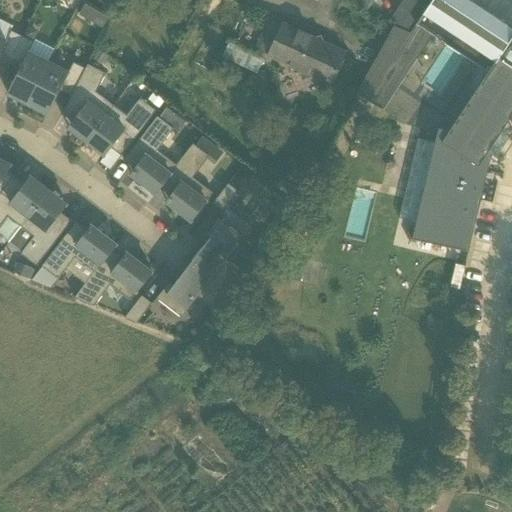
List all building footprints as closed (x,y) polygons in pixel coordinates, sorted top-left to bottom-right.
[(432,0),(412,31),(395,24),(357,93),(375,104),(376,104),(407,49),(418,56),(417,57),(419,57),(433,35),(489,71),(450,130),(439,127),(412,239),(413,239),(414,239),(469,252),(492,154),(496,157),(509,137),(501,132),(511,115),(511,27),(470,0),(432,0)] [(359,0),(358,2),(368,10),(375,0),(359,0)] [(402,0),(389,21),(395,24),(412,31),(432,0),(402,0)] [(88,20),(95,9),(85,4),(79,15),(88,20)] [(283,23),(268,56),(330,85),(345,52),(283,23)] [(28,25),(26,29),(22,36),(23,36),(34,42),(35,39),(39,31),(28,25)] [(6,40),(0,36),(0,53),(11,59),(23,36),(22,36),(11,30),(6,40)] [(28,103),(49,62),(29,52),(34,42),(23,36),(11,59),(22,64),(7,93),(28,103)] [(229,46),(223,57),(256,73),(261,62),(229,46)] [(110,57),(98,48),(92,55),(95,57),(93,59),(101,64),(102,63),(104,64),(110,57)] [(28,103),(48,114),(63,85),(74,91),(85,68),(74,62),(69,72),(49,62),(28,103)] [(106,73),(88,64),(85,68),(74,91),(64,111),(74,119),(68,127),(86,141),(114,105),(96,92),(106,73)] [(164,102),(153,94),(149,100),(159,108),(164,102)] [(127,115),(114,105),(86,141),(104,155),(110,147),(122,155),(156,110),(140,98),(127,115)] [(174,128),(158,116),(124,160),(125,161),(126,159),(136,167),(130,174),(156,193),(161,187),(161,186),(177,165),(157,150),(174,128)] [(192,221),(213,193),(193,177),(209,156),(193,143),(177,165),(161,186),(161,187),(171,194),(166,201),(192,221)] [(0,192),(13,176),(8,172),(11,165),(0,159),(0,192)] [(246,190),(256,177),(243,167),(234,180),(246,190)] [(0,225),(8,216),(21,226),(48,190),(30,176),(24,184),(13,176),(0,192),(0,225)] [(238,191),(228,183),(213,203),(223,211),(238,191)] [(48,190),(21,226),(34,236),(20,253),(36,266),(72,221),(61,213),(67,205),(48,190)] [(242,236),(218,218),(206,234),(210,237),(191,261),(229,290),(243,272),(225,258),(242,236)] [(75,257),(94,272),(95,272),(111,251),(112,252),(117,245),(91,225),(87,230),(76,222),(44,265),(60,277),(75,257)] [(110,284),(131,300),(152,272),(126,252),(121,259),(112,252),(111,251),(95,272),(94,272),(75,297),(94,305),(110,284)] [(169,282),(157,298),(180,316),(197,294),(215,308),(229,290),(191,261),(173,285),(169,282)] [(32,280),(37,272),(32,268),(17,263),(14,272),(32,280)] [(41,283),(50,271),(42,265),(37,272),(32,280),(41,283)] [(137,323),(152,303),(142,295),(124,318),(137,323)] [(438,499),(428,484),(417,491),(424,501),(427,506),(438,499)]
